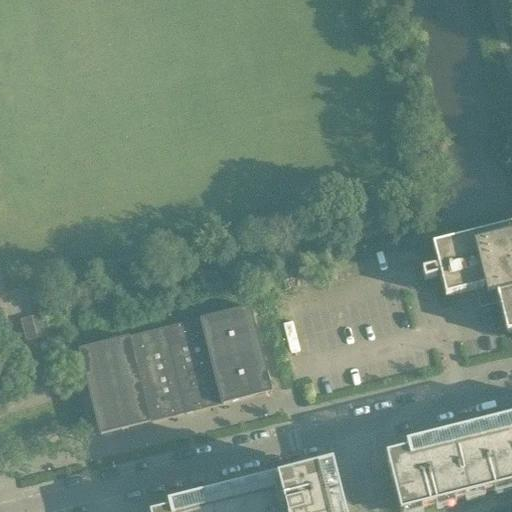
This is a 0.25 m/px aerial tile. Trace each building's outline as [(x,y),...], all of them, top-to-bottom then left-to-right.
[(511,333),(511,235),(502,238),(499,230),(419,251),(432,302),(466,293),(469,308),(484,304),(493,339),(511,333)] [(271,394),(250,308),(78,351),(100,437),(271,394)] [(20,321),(25,342),(47,336),(42,316),(20,321)] [(42,354),(47,376),(56,374),(50,352),(42,354)] [(511,511),(511,425),(409,451),(375,460),(387,511),(511,511)] [(335,511),(326,472),(166,511),(335,511)]
